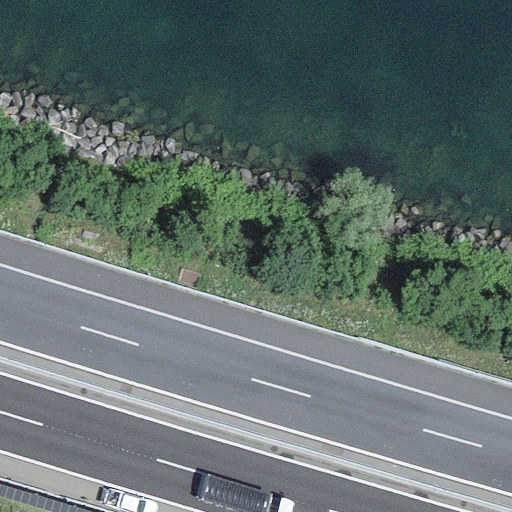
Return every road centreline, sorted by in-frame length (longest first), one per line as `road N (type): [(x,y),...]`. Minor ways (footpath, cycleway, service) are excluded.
road 1 (motorway): [(511,455),(0,303)]
road 2 (motorway): [(0,413),(329,511)]
